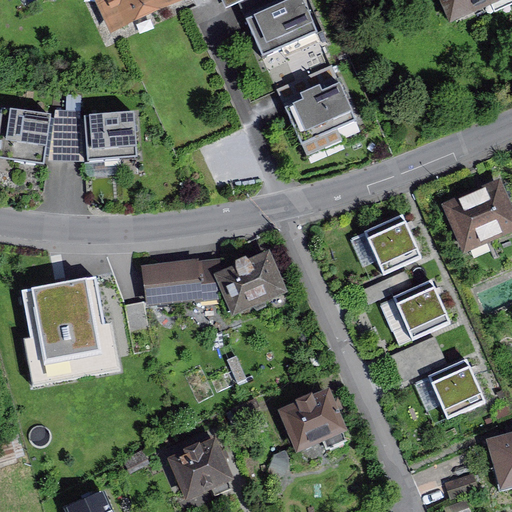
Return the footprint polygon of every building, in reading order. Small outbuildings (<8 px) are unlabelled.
[(103,0),(98,2),(115,40),(189,8),(185,0),(103,0)] [(222,0),(227,10),(249,0),(222,0)] [(251,0),(240,5),(246,19),(291,0),(251,0)] [(511,0),(440,0),(452,27),(511,3),(511,0)] [(311,3),(247,29),(265,74),(327,49),(311,3)] [(342,91),(288,118),(310,162),(364,135),(342,91)] [(56,123),(8,114),(0,156),(0,157),(48,166),(56,123)] [(141,119),(88,123),(91,162),(144,159),(141,119)] [(511,193),(508,183),(448,208),(469,255),(511,236),(511,193)] [(408,221),(365,238),(380,278),(423,261),(408,221)] [(293,293),(276,255),(223,278),(240,317),(293,293)] [(219,264),(149,271),(152,307),(223,300),(219,264)] [(94,278),(21,291),(29,336),(22,337),(31,385),(119,369),(111,324),(103,326),(94,278)] [(438,285),(393,303),(410,344),(455,326),(438,285)] [(128,304),(134,330),(151,327),(145,300),(128,304)] [(474,365),(428,384),(446,430),(493,411),(474,365)] [(334,393),(282,414),(299,454),(350,433),(334,393)] [(511,436),(493,442),(506,491),(511,489),(511,436)] [(223,442),(172,462),(186,501),(238,481),(223,442)] [(116,511),(109,496),(74,511),(116,511)]
